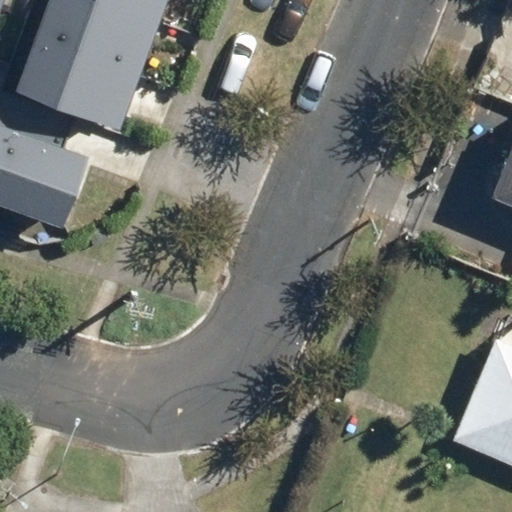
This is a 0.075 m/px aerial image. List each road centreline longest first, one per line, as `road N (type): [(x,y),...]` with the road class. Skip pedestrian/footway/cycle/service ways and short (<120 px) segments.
road 1 (residential): [(389,0),(264,302)]
road 2 (residential): [(0,362),(138,395),(187,390),(233,359),(264,302)]
